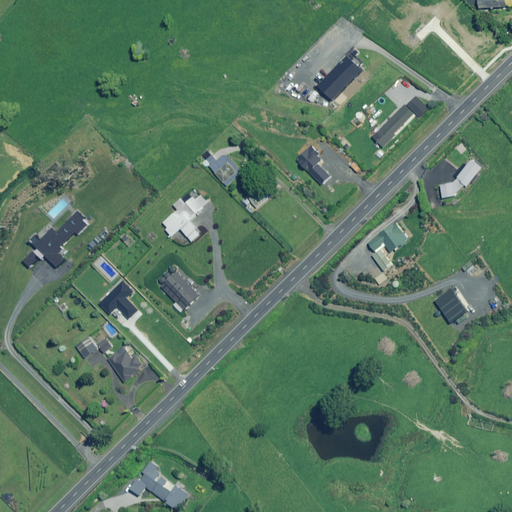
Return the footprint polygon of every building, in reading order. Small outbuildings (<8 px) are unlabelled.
[(464,17),(452,3),(445,9),(457,23),(464,17)] [(464,48),(452,37),(447,42),(444,39),(440,43),(442,46),(434,54),(446,66),(464,48)] [(490,56),(483,49),(478,54),(485,61),(490,56)] [(363,71),(349,56),(319,85),(333,100),(363,71)] [(475,78),(471,71),(467,73),(470,80),(475,78)] [(416,113),(407,104),(374,137),(384,147),(416,113)] [(321,154),(314,146),(299,160),(311,173),(324,161),(319,156),(321,154)] [(232,157),(225,156),(211,166),(228,187),(236,180),(245,173),(232,157)] [(454,183),(454,182),(443,184),(447,198),(457,196),(457,194),(460,191),(467,187),(468,185),(470,186),(485,167),(473,158),(459,178),(460,179),(459,180),(455,183),(454,183)] [(209,203),(203,195),(197,200),(195,197),(187,204),(183,198),(175,205),(180,210),(165,223),(169,228),(167,230),(173,237),(182,229),(194,242),(203,234),(192,221),(206,210),(204,208),(209,203)] [(261,205),(254,195),(250,198),(258,208),(261,205)] [(257,210),(248,199),(244,203),(253,214),(257,210)] [(412,240),(398,222),(371,243),(376,251),(387,243),(394,253),(412,240)] [(416,232),(417,232),(418,232),(419,232),(420,232),(420,231),(421,231),(421,230),(421,229),(421,228),(421,227),(421,226),(420,225),(420,224),(419,224),(418,224),(417,224),(416,224),(415,224),(414,225),(413,226),(413,227),(413,228),(413,229),(413,230),(414,230),(414,231),(415,232),(416,232)] [(126,233),(121,239),(126,242),(131,237),(126,233)] [(395,264),(383,249),(375,255),(387,271),(395,264)] [(167,271),(158,279),(162,283),(171,275),(167,271)] [(196,290),(177,271),(162,287),(186,311),(201,295),(196,290)] [(390,279),(385,273),(378,279),(382,285),(390,279)] [(135,291),(125,281),(101,305),(111,315),(118,308),(130,320),(139,310),(128,298),(135,291)] [(114,346),(107,337),(99,344),(106,353),(114,346)] [(100,349),(92,338),(80,347),(87,358),(100,349)] [(135,359),(126,348),(110,360),(126,381),(142,370),(140,367),(145,364),(139,356),(135,359)] [(179,486),(170,479),(157,470),(160,467),(152,461),(144,472),(147,474),(142,480),(140,479),(132,489),(142,496),(148,488),(180,511),(192,495),(179,486)]
